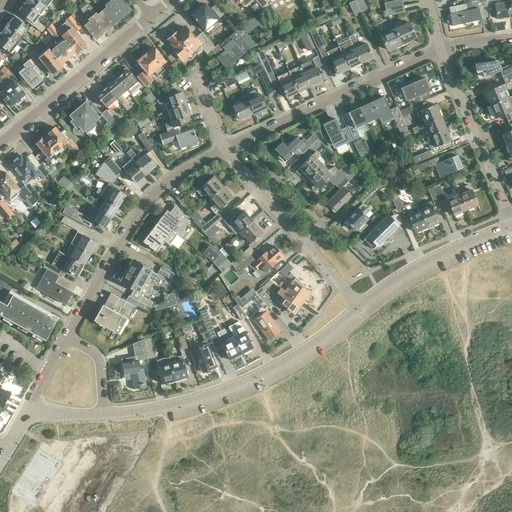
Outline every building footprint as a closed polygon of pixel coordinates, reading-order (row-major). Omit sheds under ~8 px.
[(41,15),(47,7),(37,0),(26,0),(24,3),(41,15)] [(85,0),(82,3),(105,32),(114,24),(103,11),(99,15),(97,12),(90,5),(89,6),(85,0)] [(107,0),(99,0),(106,8),(103,11),(114,24),(122,17),(107,0)] [(107,0),(122,17),(131,10),(121,0),(116,0),(115,1),(113,0),(107,0)] [(349,3),(354,15),(360,12),(355,0),(349,3)] [(362,0),(354,0),(355,0),(360,12),(367,9),(362,0)] [(386,10),(403,6),(402,0),(396,0),(384,3),(386,10)] [(486,3),(486,0),(483,0),(472,3),(465,4),(466,9),(463,10),(463,12),(449,15),(452,26),(481,20),(481,18),(489,16),(487,7),(486,7),(486,3)] [(37,19),(41,15),(24,3),(18,12),(27,18),(26,20),(34,26),(42,32),(45,27),(38,21),(39,20),(37,19)] [(97,39),(105,32),(82,3),(78,6),(83,11),(82,12),(91,22),(86,26),(97,39)] [(497,19),(510,17),(508,3),(495,5),(497,19)] [(206,30),(218,19),(205,4),(193,15),(194,17),(193,18),(197,23),(198,22),(206,30)] [(215,4),(210,8),(219,18),(224,14),(215,4)] [(232,39),(223,47),(220,43),(215,47),(212,50),(217,57),(227,68),(249,49),(256,44),(247,33),(249,30),(250,31),(258,25),(264,32),(273,24),(265,14),(270,10),(267,4),(262,8),(261,10),(229,36),(232,39)] [(405,12),(403,6),(386,10),(387,16),(405,12)] [(57,15),(53,12),(49,17),(53,20),(57,15)] [(325,14),(313,19),(316,25),(327,20),(325,14)] [(65,33),(62,36),(64,39),(65,40),(68,44),(68,43),(76,52),(77,52),(77,53),(87,45),(76,32),(81,27),(71,15),(65,20),(69,25),(63,30),(65,33)] [(333,18),(337,25),(342,22),(338,15),(333,18)] [(8,24),(23,37),(28,31),(32,35),(33,34),(37,37),(40,34),(36,30),(31,26),(29,28),(14,16),(8,24)] [(392,23),(402,44),(416,37),(409,23),(403,26),(400,20),(392,23)] [(52,23),(47,28),(59,43),(50,50),(55,57),(55,58),(61,65),(76,52),(68,43),(68,44),(65,40),(64,39),(62,36),(61,35),(52,23)] [(388,51),(402,44),(392,23),(386,26),(389,32),(381,36),(388,51)] [(17,45),(23,37),(8,24),(1,33),(17,45)] [(349,69),(339,47),(326,52),(315,28),(309,31),(322,58),(325,64),(331,61),(337,74),(349,69)] [(207,54),(212,50),(215,47),(202,32),(194,39),(185,29),(177,35),(173,29),(165,36),(169,40),(169,41),(176,50),(175,51),(184,61),(192,54),(190,52),(193,50),(194,51),(195,51),(197,53),(203,49),(207,54)] [(0,44),(11,53),(17,45),(1,33),(0,34),(0,44)] [(353,34),(348,36),(352,43),(357,41),(353,34)] [(349,69),(361,63),(355,50),(352,43),(348,36),(337,42),(339,47),(349,69)] [(28,53),(32,48),(28,44),(23,50),(28,53)] [(355,50),(361,63),(373,58),(366,44),(355,50)] [(55,57),(47,47),(37,55),(35,52),(37,50),(33,46),(32,48),(28,53),(27,54),(30,58),(40,69),(45,64),(54,74),(62,67),(61,66),(61,65),(55,58),(55,57)] [(313,59),(300,65),(311,87),(322,81),(316,68),(315,67),(322,64),(314,47),(309,50),(313,59)] [(150,75),(154,72),(157,77),(164,71),(160,66),(165,62),(153,48),(137,62),(144,70),(137,76),(146,86),(154,80),(150,75)] [(261,64),(271,83),(277,80),(262,50),(256,53),(261,64)] [(21,57),(15,53),(12,58),(17,62),(21,57)] [(40,69),(30,58),(23,63),(25,65),(16,73),(21,79),(23,77),(32,87),(33,88),(34,87),(36,89),(42,84),(41,84),(39,83),(43,79),(46,76),(40,69)] [(511,72),(511,64),(507,67),(507,65),(501,68),(497,60),(475,64),(475,63),(474,63),(476,72),(479,79),(484,77),(500,71),(502,77),(511,72)] [(276,92),(271,83),(261,64),(256,66),(264,83),(270,95),(276,92)] [(311,87),(300,65),(288,71),(299,92),(311,87)] [(118,78),(127,90),(132,95),(142,86),(138,81),(128,69),(126,67),(122,71),(124,73),(118,78)] [(14,76),(9,70),(5,74),(4,74),(0,77),(0,78),(5,84),(14,76)] [(287,98),(299,92),(288,71),(276,76),(287,98)] [(237,82),(249,79),(247,72),(236,75),(237,82)] [(511,72),(502,77),(505,84),(485,92),(490,105),(508,98),(505,91),(508,88),(506,84),(511,82),(510,80),(511,78),(511,72)] [(235,77),(223,82),(226,88),(237,82),(235,77)] [(107,87),(117,98),(122,104),(127,110),(131,107),(126,101),(121,95),(127,90),(118,78),(112,83),(110,81),(106,85),(107,87)] [(397,105),(397,107),(400,111),(419,103),(419,102),(426,99),(423,94),(430,91),(425,78),(403,88),(405,94),(410,93),(412,98),(414,104),(405,108),(402,102),(397,105)] [(21,98),(25,94),(14,81),(0,92),(0,93),(11,106),(15,102),(17,104),(23,100),(21,98)] [(106,108),(117,98),(107,87),(101,92),(100,90),(95,94),(106,108)] [(171,110),(186,105),(182,92),(179,93),(172,87),(161,96),(156,100),(160,105),(164,101),(167,110),(171,109),(171,110)] [(246,101),(252,114),(266,108),(259,95),(256,89),(249,92),(252,98),(246,101)] [(155,99),(150,92),(144,98),(149,104),(155,99)] [(402,116),(400,111),(397,107),(390,110),(384,96),(372,102),(379,117),(382,124),(394,118),(401,133),(408,130),(402,116)] [(511,104),(508,98),(490,105),(496,118),(505,114),(508,121),(511,119),(511,104)] [(111,116),(106,111),(106,110),(102,114),(90,100),(86,103),(84,102),(82,104),(83,106),(77,111),(75,110),(73,112),(73,114),(69,118),(76,126),(74,128),(73,129),(73,130),(73,131),(73,132),(73,133),(74,133),(75,134),(76,134),(77,134),(78,134),(78,133),(83,130),(85,133),(95,125),(92,122),(100,115),(101,116),(102,115),(112,126),(116,122),(111,116)] [(239,120),(252,114),(246,101),(233,107),(239,120)] [(367,123),(379,117),(372,102),(360,107),(367,123)] [(400,111),(402,116),(412,112),(415,113),(417,112),(419,117),(423,116),(426,123),(441,117),(436,104),(422,110),(419,103),(400,111)] [(190,115),(186,105),(171,110),(171,109),(167,110),(171,121),(165,124),(168,132),(174,129),(174,128),(183,124),(189,122),(187,116),(190,115)] [(355,128),(367,123),(360,107),(348,113),(353,122),(346,125),(354,140),(359,138),(356,129),(355,128)] [(106,111),(111,116),(115,113),(110,108),(106,111)] [(142,127),(150,121),(143,112),(135,118),(142,127)] [(421,130),(425,138),(446,129),(441,117),(426,123),(419,126),(412,129),(414,133),(421,130)] [(352,141),(351,139),(346,127),(340,130),(335,119),(323,125),(332,145),(344,139),(347,144),(352,141)] [(508,146),(511,143),(511,123),(507,126),(510,132),(503,135),(508,146)] [(60,172),(56,168),(59,165),(55,161),(63,154),(58,148),(65,143),(73,154),(80,149),(71,138),(67,140),(56,127),(37,143),(46,155),(38,161),(41,163),(42,164),(49,173),(53,178),(60,172)] [(178,128),(174,129),(168,132),(166,132),(159,135),(163,145),(177,140),(180,148),(190,144),(191,147),(197,145),(196,142),(198,142),(193,129),(180,134),(178,128)] [(424,145),(428,143),(430,149),(442,144),(442,145),(451,141),(446,129),(421,139),(424,145)] [(149,152),(153,148),(142,132),(137,136),(149,152)] [(303,153),(317,138),(314,133),(303,144),(297,137),(287,147),(282,142),(275,149),(287,161),(298,149),(303,153)] [(309,178),(321,166),(316,160),(320,154),(315,150),(322,143),(317,138),(303,153),(309,159),(299,168),(309,178)] [(114,140),(109,144),(118,153),(122,149),(114,140)] [(369,154),(362,140),(354,143),(361,158),(369,154)] [(127,152),(146,174),(156,166),(146,154),(140,159),(136,154),(131,149),(127,152)] [(415,163),(432,156),(430,150),(412,157),(415,163)] [(146,174),(127,152),(122,156),(127,162),(132,167),(126,172),(136,183),(146,174)] [(25,185),(31,193),(35,190),(28,183),(34,178),(39,173),(43,178),(49,173),(42,164),(36,169),(26,157),(23,159),(20,155),(11,163),(24,179),(21,181),(25,185)] [(457,155),(440,162),(438,157),(412,167),(408,169),(410,173),(413,171),(415,175),(421,172),(420,170),(435,164),(441,177),(463,168),(457,155)] [(102,164),(117,177),(123,172),(110,156),(102,164)] [(117,177),(102,164),(95,174),(105,181),(113,182),(117,177)] [(334,185),(334,184),(348,170),(344,165),(336,173),(332,168),(327,172),(321,166),(309,178),(319,188),(328,179),(334,185)] [(342,186),(343,187),(355,175),(349,169),(348,170),(334,184),(340,189),(342,186)] [(31,193),(25,185),(20,189),(15,184),(14,185),(10,179),(11,178),(6,172),(3,175),(1,173),(0,174),(0,186),(10,198),(11,197),(12,199),(16,196),(20,201),(23,199),(24,201),(30,207),(38,201),(31,193)] [(467,179),(464,174),(453,179),(455,184),(467,179)] [(67,194),(72,187),(74,185),(65,176),(58,184),(67,194)] [(210,199),(223,187),(214,177),(204,186),(203,184),(196,190),(202,196),(205,193),(210,199)] [(381,177),(368,190),(359,200),(363,204),(379,188),(379,189),(380,188),(381,188),(382,187),(383,186),(384,187),(385,185),(381,177)] [(106,198),(119,206),(126,195),(113,187),(114,186),(111,184),(108,184),(104,190),(98,189),(96,192),(106,198)] [(433,186),(440,201),(445,199),(439,184),(433,186)] [(457,189),(460,195),(466,210),(478,205),(471,190),(469,184),(457,189)] [(342,186),(340,189),(327,202),(336,211),(352,196),(343,187),(342,186)] [(434,204),(440,201),(433,186),(427,189),(434,204)] [(201,228),(206,234),(215,225),(222,218),(217,212),(233,198),(223,187),(210,199),(215,205),(211,208),(211,209),(210,211),(213,214),(212,215),(213,217),(210,219),(211,220),(201,228)] [(182,194),(176,198),(186,210),(191,205),(182,194)] [(396,209),(402,221),(409,218),(415,232),(427,227),(421,211),(414,214),(412,210),(409,203),(404,205),(404,204),(402,205),(398,195),(391,197),(396,209)] [(454,215),(466,210),(460,195),(448,200),(454,215)] [(93,205),(93,206),(111,218),(119,206),(106,198),(102,204),(97,200),(96,201),(90,197),(87,201),(93,205)] [(0,211),(7,219),(9,217),(13,214),(1,199),(0,200),(0,211)] [(421,211),(427,227),(439,222),(431,202),(425,204),(427,208),(421,211)] [(104,229),(111,218),(93,206),(86,216),(75,210),(71,217),(89,227),(92,221),(104,229)] [(366,208),(362,212),(359,208),(346,221),(355,231),(373,214),(366,208)] [(403,223),(402,221),(396,209),(392,211),(393,215),(389,216),(388,215),(364,240),(370,246),(374,250),(386,238),(389,241),(394,236),(402,233),(398,225),(403,223)] [(173,231),(176,234),(179,236),(190,221),(180,210),(175,216),(167,210),(159,221),(173,231)] [(241,233),(254,222),(245,212),(232,223),(241,233)] [(13,214),(9,217),(11,220),(16,226),(19,223),(14,217),(16,216),(13,214)] [(78,231),(81,226),(64,216),(61,222),(78,231)] [(151,231),(165,242),(165,241),(168,244),(176,234),(173,231),(159,221),(151,231)] [(263,233),(254,222),(241,233),(251,243),(263,233)] [(215,225),(206,234),(209,239),(219,230),(215,225)] [(39,230),(33,237),(37,240),(43,232),(39,230)] [(157,252),(165,242),(151,231),(143,242),(157,252)] [(71,243),(90,254),(97,243),(83,235),(77,232),(71,243)] [(16,239),(9,245),(15,252),(22,246),(16,239)] [(32,241),(26,251),(31,254),(38,244),(32,241)] [(90,254),(71,243),(64,255),(84,266),(90,254)] [(202,253),(213,262),(221,252),(210,244),(202,253)] [(235,268),(235,269),(251,256),(250,255),(254,251),(249,246),(240,255),(231,263),(235,268)] [(235,269),(239,273),(249,264),(253,270),(255,270),(261,276),(266,271),(266,272),(283,257),(274,246),(268,251),(267,251),(257,260),(257,261),(256,262),(251,256),(235,269)] [(55,274),(58,276),(61,270),(64,272),(65,270),(77,277),(84,266),(64,255),(59,252),(51,265),(46,262),(43,267),(47,269),(55,274)] [(221,252),(213,262),(222,273),(232,265),(221,252)] [(128,271),(146,281),(152,285),(157,276),(159,273),(153,270),(152,269),(151,270),(135,261),(136,262),(134,266),(131,264),(128,271)] [(279,271),(283,276),(293,268),(289,263),(279,271)] [(203,264),(200,268),(205,272),(208,267),(203,264)] [(158,272),(171,279),(174,273),(161,266),(158,272)] [(59,276),(58,276),(55,274),(47,269),(37,288),(66,305),(73,293),(72,292),(76,285),(59,276)] [(152,285),(128,271),(121,282),(133,289),(129,296),(138,301),(149,308),(153,302),(142,295),(143,294),(146,296),(152,285)] [(0,316),(1,315),(46,341),(58,320),(10,292),(14,285),(0,277),(0,316)] [(25,280),(20,285),(24,290),(30,285),(25,280)] [(281,288),(281,289),(302,303),(310,293),(294,282),(290,288),(282,282),(278,286),(281,288)] [(258,289),(256,292),(268,307),(274,302),(263,291),(261,293),(258,289)] [(302,303),(281,289),(278,293),(283,298),(279,303),(294,314),(302,303)] [(151,290),(150,297),(157,297),(157,304),(177,305),(178,291),(151,290)] [(268,307),(256,292),(239,306),(242,311),(254,302),(260,310),(256,312),(260,317),(255,320),(269,340),(281,331),(267,312),(266,312),(265,310),(268,307)] [(138,301),(129,296),(129,295),(125,301),(111,293),(111,294),(104,306),(103,305),(94,321),(114,332),(118,334),(127,319),(128,320),(129,319),(128,319),(135,307),(136,307),(138,301)] [(237,295),(234,298),(239,306),(246,299),(243,296),(240,298),(237,295)] [(237,304),(233,307),(240,320),(245,317),(237,304)] [(206,326),(212,340),(217,338),(212,325),(212,324),(206,308),(199,311),(206,326)] [(229,326),(243,354),(254,348),(242,327),(240,322),(239,321),(229,326)] [(206,343),(212,340),(206,326),(200,329),(206,343)] [(231,360),(243,354),(229,326),(228,327),(230,331),(218,337),(222,343),(231,360)] [(183,335),(182,330),(174,332),(175,338),(183,335)] [(180,346),(178,347),(179,349),(180,349),(180,350),(188,348),(184,335),(178,337),(180,346)] [(144,339),(148,359),(154,358),(152,344),(150,338),(144,339)] [(148,358),(148,359),(144,339),(132,344),(135,356),(122,359),(125,380),(131,379),(133,390),(147,387),(144,369),(141,369),(139,360),(148,358)] [(190,351),(195,364),(198,363),(199,366),(200,369),(201,372),(202,372),(203,372),(217,366),(209,344),(190,351)] [(170,363),(175,380),(187,377),(182,356),(176,357),(177,361),(170,363)] [(162,384),(175,380),(170,363),(169,357),(166,357),(162,358),(160,359),(156,361),(158,369),(157,370),(156,372),(156,374),(158,375),(160,376),(162,384)] [(11,394),(1,388),(11,368),(3,361),(0,365),(0,413),(3,408),(6,409),(9,403),(7,402),(11,394)]
